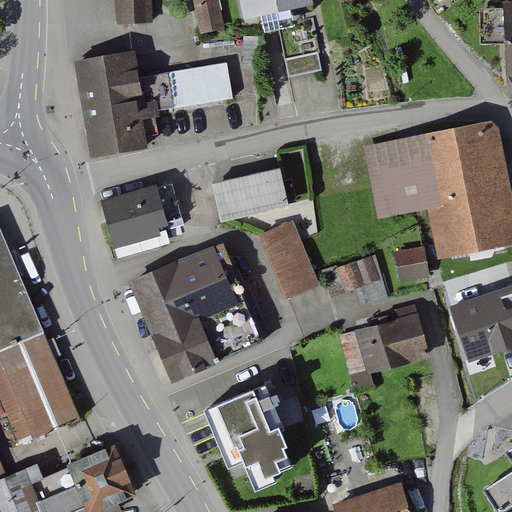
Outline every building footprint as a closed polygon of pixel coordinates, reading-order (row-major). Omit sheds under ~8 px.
[(118,0),(119,25),(158,25),(157,0),(118,0)] [(222,0),(196,0),(204,32),(229,26),(222,0)] [(244,0),(248,23),(321,9),(319,0),(244,0)] [(255,38),(204,40),(205,61),(256,59),(255,38)] [(139,51),(81,61),(84,78),(93,131),(98,159),(156,149),(139,51)] [(321,55),(290,59),(292,76),(324,72),(321,55)] [(229,65),(175,72),(179,105),(234,98),(229,65)] [(511,157),(506,124),(371,148),(383,220),(438,210),(446,257),(511,245),(511,157)] [(288,172),(223,188),(233,226),(298,210),(288,172)] [(165,184),(110,200),(123,246),(165,234),(163,225),(176,221),(165,184)] [(0,219),(0,387),(24,447),(82,424),(0,219)] [(296,225),(266,238),(293,298),(323,285),(296,225)] [(231,245),(138,284),(180,380),(226,361),(209,322),(255,302),(231,245)] [(428,248),(403,252),(408,282),(433,277),(428,248)] [(373,254),(326,276),(338,300),(384,278),(373,254)] [(479,362),(511,351),(511,291),(462,306),(479,362)] [(421,318),(346,337),(358,384),(434,364),(421,318)] [(276,387),(210,415),(232,469),(247,463),(259,490),(300,473),(292,454),(298,451),(292,437),(296,435),(276,387)] [(0,455),(0,511),(90,511),(142,489),(122,446),(45,482),(39,469),(12,481),(0,455)] [(511,511),(511,477),(491,491),(503,511),(511,511)] [(415,511),(408,486),(342,504),(343,511),(415,511)]
